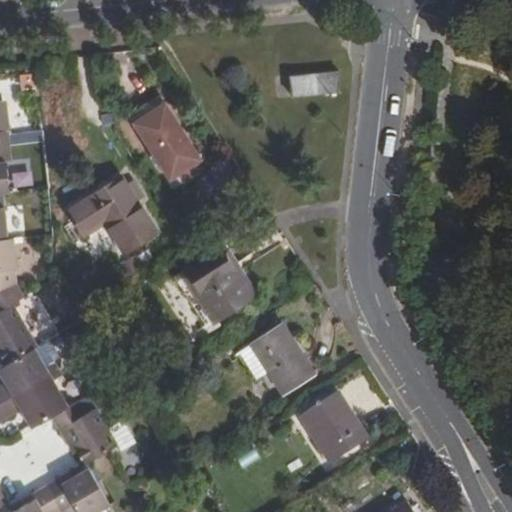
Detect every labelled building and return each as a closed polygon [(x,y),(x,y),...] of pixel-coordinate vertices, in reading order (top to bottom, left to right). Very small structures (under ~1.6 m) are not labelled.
[(336,94),(342,71),(291,74),(293,96),(336,94)] [(133,113),(139,121),(167,103),(161,95),(133,113)] [(203,160),(167,103),(139,121),(174,178),(180,174),(184,181),(203,169),(199,162),(203,160)] [(0,146),(9,146),(8,129),(6,104),(0,104),(0,146)] [(0,191),(8,191),(6,160),(10,160),(9,146),(0,146),(0,191)] [(122,170),(88,191),(69,203),(84,226),(104,214),(125,245),(155,225),(122,170)] [(207,207),(215,219),(227,212),(219,200),(207,207)] [(0,288),(16,284),(14,268),(16,268),(13,237),(8,237),(0,238),(0,288)] [(228,241),(187,269),(220,318),(261,291),(228,241)] [(0,355),(4,362),(33,345),(36,343),(12,302),(22,295),(16,284),(0,288),(0,355)] [(314,374),(280,323),(249,344),(265,369),(282,395),(314,374)] [(58,333),(39,341),(47,359),(65,352),(58,333)] [(254,376),(265,369),(249,344),(238,351),(254,376)] [(45,365),(33,345),(4,362),(0,364),(0,374),(4,381),(12,393),(48,372),(45,365)] [(53,360),(45,365),(48,372),(57,367),(53,360)] [(61,373),(57,367),(48,372),(52,378),(61,373)] [(52,378),(48,372),(12,393),(19,406),(29,422),(30,424),(51,413),(67,404),(52,378)] [(4,381),(0,383),(0,387),(5,397),(12,393),(4,381)] [(12,409),(19,406),(12,393),(5,397),(12,409)] [(367,441),(338,395),(301,417),(330,463),(367,441)] [(0,416),(12,409),(5,397),(0,399),(0,416)] [(63,423),(78,448),(85,460),(107,447),(115,443),(93,406),(83,412),(76,398),(67,404),(51,413),(58,425),(63,423)] [(58,425),(72,451),(78,448),(63,423),(58,425)] [(61,481),(58,475),(45,482),(60,508),(72,501),(78,511),(90,511),(110,502),(88,464),(73,473),(61,481)] [(61,481),(73,473),(70,468),(58,475),(61,481)] [(35,496),(21,503),(7,510),(7,511),(53,511),(60,508),(45,482),(32,489),(35,496)] [(21,503),(35,496),(32,489),(17,497),(21,503)] [(411,511),(405,501),(387,511),(411,511)]
